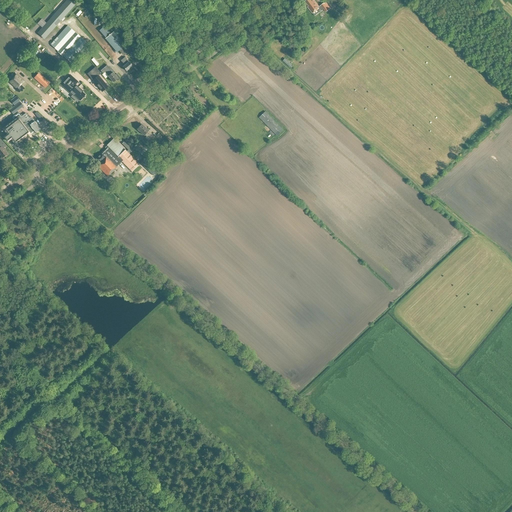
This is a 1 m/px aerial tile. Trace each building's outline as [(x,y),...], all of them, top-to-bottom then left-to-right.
[(44,39),(75,5),(69,0),(67,0),(38,33),(44,39)] [(326,12),(330,8),(326,2),(318,7),(313,2),(314,1),(313,0),(310,0),(306,0),(305,1),(309,6),(307,7),(312,13),(313,13),(315,16),(324,9),(326,12)] [(33,17),(38,21),(45,14),(39,9),(33,17)] [(58,51),(75,33),(67,26),(50,44),(58,51)] [(105,26),(99,30),(106,38),(111,34),(105,26)] [(125,46),(113,32),(111,34),(106,38),(105,38),(117,52),(121,49),(125,55),(130,50),(126,45),(125,46)] [(65,53),(80,37),(75,33),(58,51),(57,52),(62,56),(63,56),(65,53)] [(72,64),(89,45),(80,37),(65,53),(63,56),(72,64)] [(134,49),(130,53),(133,58),(138,54),(134,49)] [(80,69),(87,61),(82,57),(75,65),(80,69)] [(128,62),(124,57),(120,61),(124,65),(122,67),(126,71),(132,66),(128,62)] [(110,68),(107,65),(100,71),(103,74),(105,72),(108,76),(113,82),(116,80),(116,81),(117,81),(120,79),(120,78),(117,74),(115,75),(114,74),(115,73),(110,67),(110,68)] [(107,87),(98,76),(100,74),(95,67),(87,74),(92,81),(93,80),(102,91),(107,87)] [(73,78),(68,73),(62,79),(64,80),(65,79),(66,80),(69,83),(73,78)] [(24,81),(16,74),(12,79),(8,76),(5,79),(17,89),(16,90),(19,93),(20,91),(21,92),(24,89),(21,85),(24,81)] [(66,80),(61,85),(73,95),(71,97),(77,102),(79,99),(80,100),(85,95),(82,92),(75,85),(77,82),(73,78),(69,83),(66,80)] [(17,96),(12,100),(16,105),(21,100),(17,96)] [(20,102),(10,110),(13,114),(23,107),(20,102)] [(277,136),(283,130),(265,111),(259,118),(277,136)] [(7,142),(10,140),(15,146),(26,137),(27,139),(32,135),(30,133),(34,131),(35,133),(40,129),(31,117),(29,118),(26,113),(22,116),(19,112),(12,117),(13,119),(1,129),(3,130),(1,132),(5,136),(3,137),(7,142)] [(151,136),(146,133),(148,131),(141,124),(137,129),(144,136),(144,135),(146,137),(145,139),(147,141),(151,136)] [(101,153),(96,159),(99,162),(96,165),(107,177),(117,167),(116,167),(122,162),(132,172),(139,165),(125,150),(124,150),(113,139),(107,145),(108,147),(102,152),(103,153),(102,154),(101,153)] [(125,141),(122,144),(131,152),(133,149),(125,141)] [(146,146),(140,152),(143,154),(149,149),(146,146)] [(154,175),(158,170),(145,159),(141,163),(154,175)] [(124,183),(127,180),(121,175),(118,178),(124,183)]
